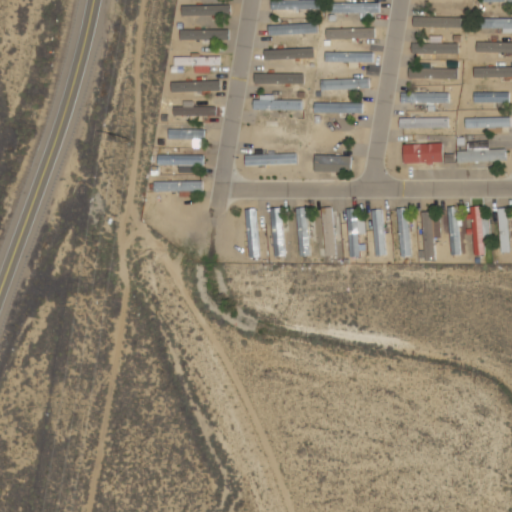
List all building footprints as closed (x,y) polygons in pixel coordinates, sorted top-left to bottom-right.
[(320,0),(272,0),(272,10),(320,10),(320,0)] [(381,3),(332,3),(332,13),(381,13),(381,3)] [(418,27),(466,27),(466,16),(418,16),(418,27)] [(511,29),(511,18),(480,18),(480,29),(511,29)] [(467,34),(418,35),(419,46),(467,45),(467,34)] [(455,42),(412,42),(412,51),(455,51),(455,42)] [(456,67),(410,67),(410,76),(456,76),(456,67)] [(511,90),(466,91),(466,102),(511,101),(511,90)] [(401,102),(449,102),(449,92),(401,92),(401,102)] [(305,99),(258,99),(258,109),(305,109),(305,99)] [(315,112),(363,112),(363,101),(315,101),(315,112)] [(471,126),(511,126),(511,116),(471,116),(471,126)] [(401,117),(401,128),(448,128),(448,117),(401,117)] [(286,125),(253,124),(253,143),(286,144),(286,125)] [(490,140),(468,140),(468,150),(459,150),(459,161),(507,160),(507,148),(490,149),(490,140)] [(404,143),(404,162),(443,162),(443,143),(404,143)] [(477,199),(478,246),(489,246),(487,198),(477,199)] [(356,248),(368,247),(362,200),(351,201),(356,248)] [(387,202),(378,202),(379,246),(388,246),(387,202)] [(404,222),(405,248),(416,247),(414,215),(411,215),(411,222),(404,222)] [(455,246),(465,245),(464,232),(454,233),(455,246)]
